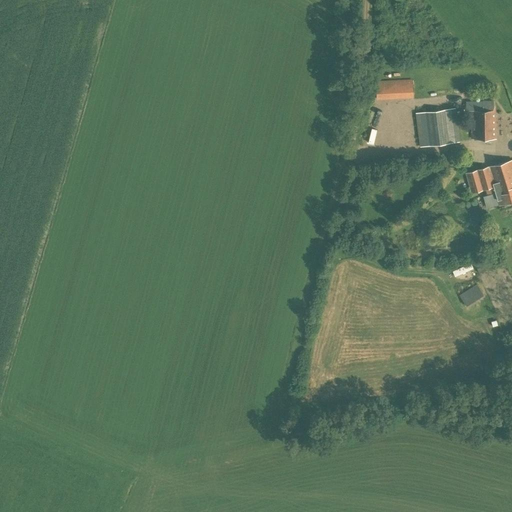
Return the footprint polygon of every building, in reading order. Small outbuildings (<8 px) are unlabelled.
[(412,80),(390,81),(391,100),(413,98),(412,80)] [(493,100),(465,101),(466,111),(471,111),(471,132),(470,132),(470,139),(496,139),(495,106),(494,106),(493,100)] [(412,113),(416,147),(459,141),(455,108),(412,113)] [(471,193),(480,190),(489,188),(490,194),(483,196),(487,208),(511,200),(511,159),(465,173),(471,193)] [(453,270),(456,275),(474,267),(472,262),(453,270)] [(459,295),(466,306),(483,295),(476,284),(459,295)]
